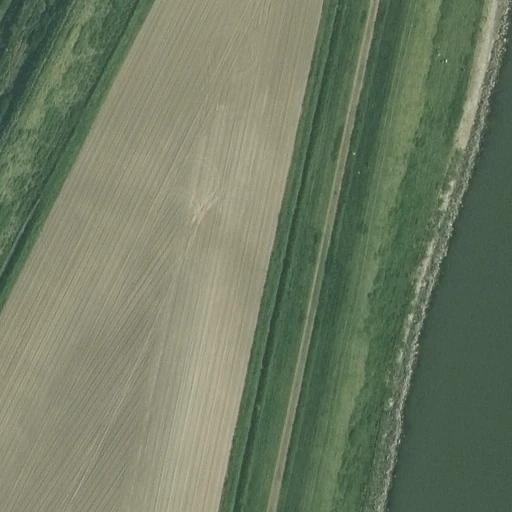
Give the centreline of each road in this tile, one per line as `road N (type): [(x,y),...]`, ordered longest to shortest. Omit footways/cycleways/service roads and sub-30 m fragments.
road 1 (track): [(270,511),(373,0)]
road 2 (track): [(67,0),(0,133)]
